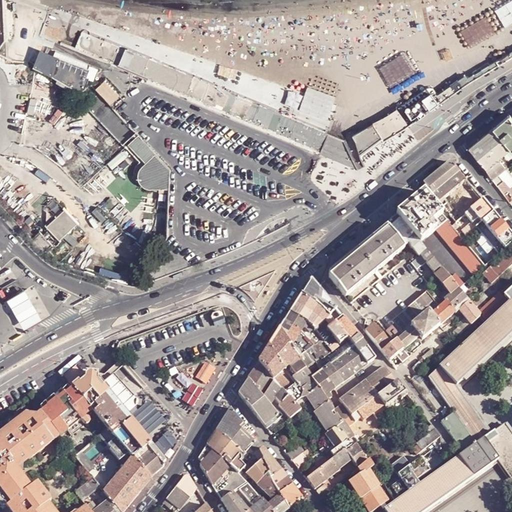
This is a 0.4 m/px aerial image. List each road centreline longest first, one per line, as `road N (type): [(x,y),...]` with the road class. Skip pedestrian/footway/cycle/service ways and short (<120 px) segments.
road 1 (tertiary): [(190,284),(90,318),(0,369)]
road 2 (tertiary): [(359,206),(190,284)]
road 3 (residential): [(225,391),(314,503)]
road 4 (residential): [(383,361),(307,260)]
